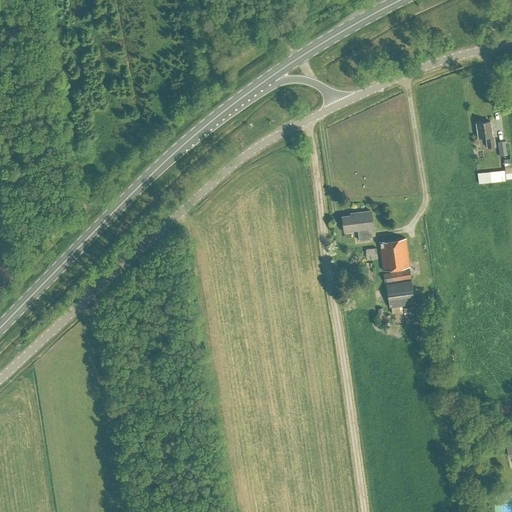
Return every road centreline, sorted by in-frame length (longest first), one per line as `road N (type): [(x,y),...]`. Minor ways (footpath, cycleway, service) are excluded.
road 1 (unclassified): [(0,378),(234,163),(336,105)]
road 2 (primary): [(0,327),(161,163),(259,83)]
road 3 (unclassified): [(336,105),(417,68),(511,44)]
road 4 (primary): [(259,83),(400,0)]
